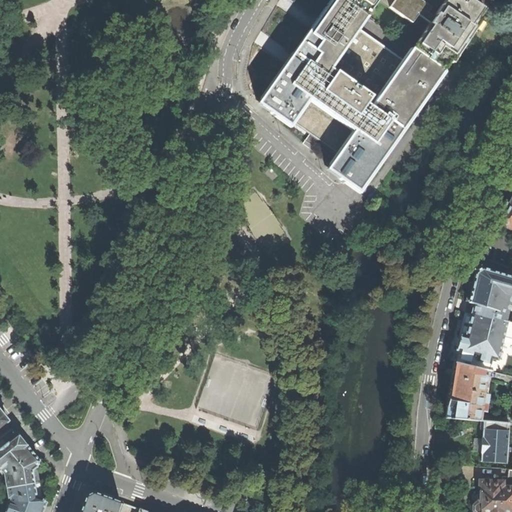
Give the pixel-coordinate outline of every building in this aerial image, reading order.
[(359,190),(442,71),(412,49),(405,60),(357,28),(366,16),(343,0),(331,0),(307,35),(258,103),(289,125),(293,118),(321,138),(340,151),(328,169),(359,190)] [(343,0),(366,16),(377,0),(343,0)] [(379,0),(425,32),(434,18),(426,13),(430,7),(420,0),(379,0)] [(425,32),(412,49),(442,71),(485,9),(470,0),(445,0),(434,18),(425,32)] [(511,195),(507,204),(505,204),(503,204),(501,205),(500,207),(499,210),(500,212),(502,214),(497,223),(509,229),(510,227),(511,228),(511,195)] [(467,300),(509,312),(511,300),(511,278),(481,269),(474,273),(472,281),(473,281),(471,290),(470,289),(467,300)] [(507,322),(509,312),(467,300),(466,306),(464,312),(470,314),(470,315),(465,335),(465,336),(459,335),(455,350),(456,350),(476,355),(475,360),(489,364),(490,358),(497,360),(503,338),(507,322)] [(465,335),(470,315),(465,314),(460,334),(465,335)] [(511,323),(507,322),(503,338),(511,340),(511,323)] [(476,355),(456,350),(453,362),(473,367),(475,360),(476,355)] [(481,402),(484,387),(485,380),(485,377),(483,376),(482,375),(483,369),(473,367),(453,362),(449,389),(446,404),(446,409),(445,417),(478,420),(479,411),(484,412),(485,403),(481,402)] [(483,429),(507,431),(508,423),(483,421),(483,429)] [(506,452),(506,448),(507,431),(483,429),(482,439),(481,451),(481,461),(505,463),(506,452)] [(29,448),(18,434),(8,442),(7,441),(0,446),(0,475),(4,473),(6,486),(39,481),(36,466),(38,459),(29,448)] [(481,451),(482,439),(474,439),(474,445),(474,450),(481,451)] [(502,476),(502,481),(503,481),(503,487),(511,486),(511,469),(508,469),(507,476),(502,476)] [(503,481),(502,481),(479,480),(479,490),(478,502),(477,502),(472,505),(472,510),(474,511),(511,511),(511,508),(511,486),(503,487),(503,481)] [(41,496),(39,481),(6,486),(8,496),(11,496),(4,511),(42,511),(46,501),(41,496)] [(85,495),(79,511),(117,511),(121,501),(111,498),(92,491),(85,495)] [(379,507),(385,511),(391,511),(400,501),(390,493),(379,507)]
